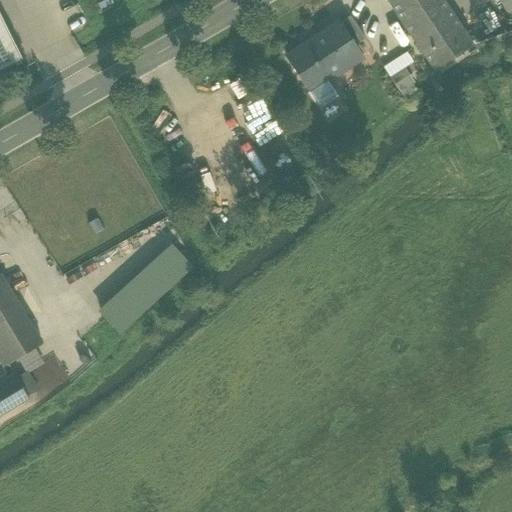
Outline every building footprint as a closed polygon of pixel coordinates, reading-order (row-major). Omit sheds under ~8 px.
[(472,45),(441,0),(387,0),(387,1),(434,71),(472,45)] [(511,0),(497,0),(511,22),(511,0)] [(0,16),(0,63),(3,69),(21,61),(0,16)] [(339,24),(354,47),(364,40),(349,17),(339,24)] [(339,24),(286,58),(308,92),(326,81),(361,58),(354,47),(339,24)] [(390,76),(414,61),(407,50),(383,65),(390,76)] [(320,109),(337,97),(326,81),(308,92),(320,109)] [(100,311),(122,334),(195,265),(173,242),(100,311)] [(16,265),(0,274),(0,275),(41,344),(57,334),(16,265)] [(0,275),(0,355),(6,366),(41,344),(0,275)] [(27,371),(15,378),(26,396),(37,389),(27,371)] [(0,415),(28,399),(26,396),(15,378),(15,377),(0,385),(0,415)]
